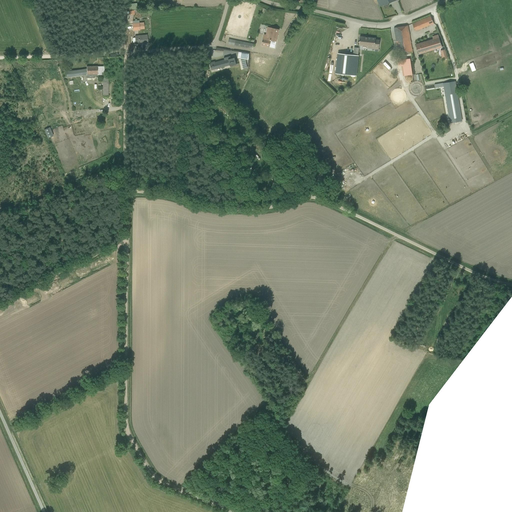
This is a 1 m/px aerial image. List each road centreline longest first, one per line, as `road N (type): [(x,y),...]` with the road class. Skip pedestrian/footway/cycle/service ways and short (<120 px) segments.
road 1 (track): [(511,285),(314,197),(249,210),(125,191)]
road 2 (track): [(235,511),(156,478),(125,429),(125,191)]
road 3 (unclassified): [(446,0),(384,25),(260,0)]
road 4 (track): [(125,191),(123,53)]
road 5 (unclassified): [(228,0),(211,45),(123,53)]
road 6 (track): [(432,6),(466,128)]
road 7 (track): [(123,53),(0,58)]
